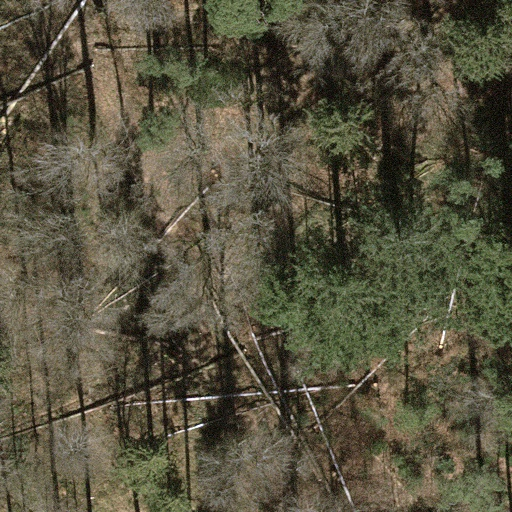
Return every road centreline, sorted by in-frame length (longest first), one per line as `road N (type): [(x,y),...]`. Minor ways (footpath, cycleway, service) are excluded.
road 1 (track): [(309,511),(77,0)]
road 2 (track): [(227,325),(337,160),(511,67)]
